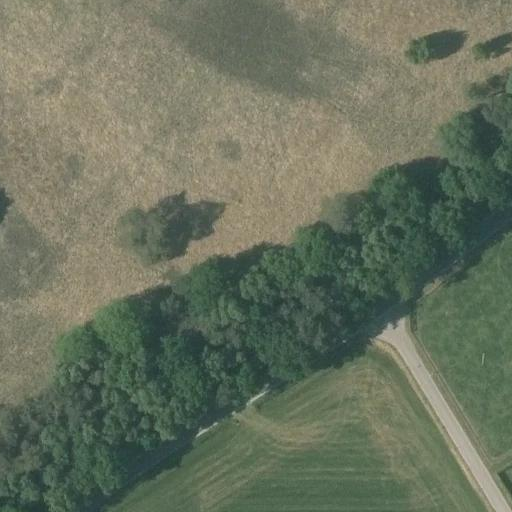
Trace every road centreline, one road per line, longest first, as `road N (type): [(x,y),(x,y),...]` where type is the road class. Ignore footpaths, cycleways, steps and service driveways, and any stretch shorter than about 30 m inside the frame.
road 1 (unclassified): [(79,511),(379,308)]
road 2 (unclassified): [(501,511),(379,308)]
road 3 (unclassified): [(379,308),(511,210)]
